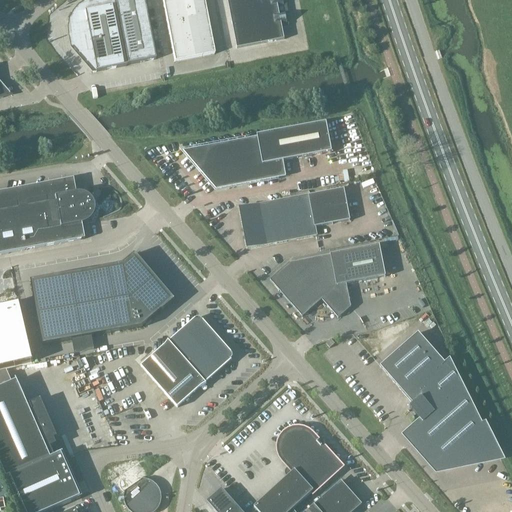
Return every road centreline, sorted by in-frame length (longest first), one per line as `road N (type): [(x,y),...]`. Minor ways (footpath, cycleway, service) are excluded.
road 1 (unclassified): [(293,360),(8,33)]
road 2 (primary): [(417,83),(511,325)]
road 3 (unclassified): [(426,45),(511,271)]
road 4 (unclassified): [(425,511),(293,360)]
road 5 (unclassified): [(200,442),(293,360)]
